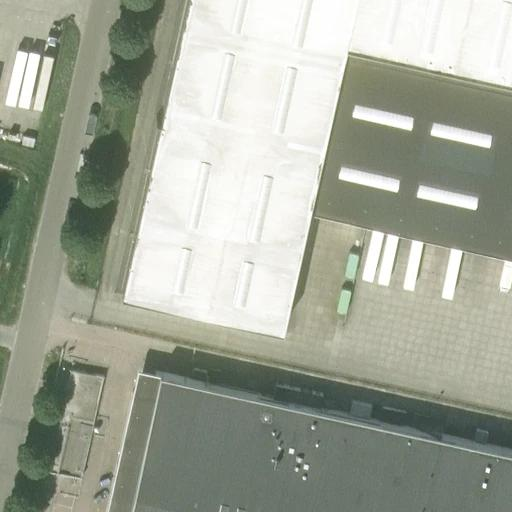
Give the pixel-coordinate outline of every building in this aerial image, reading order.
[(343,50),(354,0),(185,0),(121,291),(282,326),(308,207),(343,50)] [(511,0),(354,0),(343,50),(511,87),(511,0)] [(511,87),(343,50),(308,207),(511,252),(511,87)] [(413,277),(385,271),(388,258),(380,256),(382,247),(367,243),(357,284),(408,295),(413,277)] [(511,511),(511,449),(320,407),(323,393),(276,383),(273,396),(138,367),(105,511),(511,511)] [(87,475),(105,373),(76,368),(57,469),(87,475)] [(380,418),(402,423),(405,412),(382,407),(380,418)]
